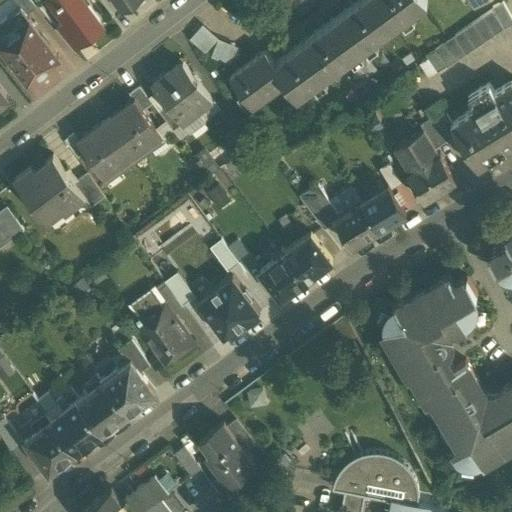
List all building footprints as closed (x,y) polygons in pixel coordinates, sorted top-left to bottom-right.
[(31,0),(15,0),(27,13),(36,5),(31,0)] [(51,0),(66,19),(68,18),(84,38),(103,24),(84,0),(51,0)] [(114,0),(122,11),(137,0),(114,0)] [(360,0),(339,16),(362,48),(426,1),(425,0),(360,0)] [(475,0),(476,0),(475,0),(425,0),(426,1),(451,36),(492,7),(502,0),(475,0)] [(511,23),(511,18),(502,1),(492,7),(504,28),(511,23)] [(21,6),(0,22),(0,41),(30,18),(21,6)] [(492,10),(435,48),(447,65),(447,66),(504,28),(492,10)] [(309,37),(299,44),(300,45),(276,62),(275,63),(288,80),(287,81),(298,96),(362,48),(339,16),(310,38),(309,37)] [(30,18),(0,41),(0,42),(28,79),(38,71),(39,73),(50,64),(49,63),(59,55),(30,18)] [(66,19),(56,26),(73,47),(84,38),(68,18),(66,19)] [(206,20),(191,37),(208,52),(210,49),(225,62),(238,49),(206,20)] [(447,65),(435,48),(427,54),(438,71),(447,65)] [(266,50),(232,75),(253,105),(287,81),(288,80),(275,63),(276,62),(266,50)] [(214,99),(184,60),(169,71),(199,110),(214,99)] [(199,110),(169,71),(154,83),(168,102),(184,122),(199,110)] [(475,107),(451,122),(459,134),(478,167),(511,146),(511,80),(495,91),(489,82),(468,96),(475,107)] [(129,92),(133,97),(135,96),(144,109),(154,102),(140,84),(129,92)] [(0,102),(8,96),(0,85),(0,102)] [(133,97),(106,117),(138,160),(154,148),(152,145),(164,137),(144,109),(135,96),(133,97)] [(184,122),(168,102),(159,109),(175,129),(184,122)] [(444,108),(432,116),(447,140),(459,134),(451,122),(452,121),(444,108)] [(447,140),(432,116),(421,123),(424,129),(436,148),(447,140)] [(79,137),(78,137),(86,150),(106,178),(119,169),(121,172),(138,160),(106,117),(79,137)] [(237,129),(227,136),(239,154),(248,147),(237,129)] [(424,129),(394,147),(410,171),(439,153),(436,148),(424,129)] [(86,150),(78,137),(79,137),(75,132),(66,138),(78,156),(86,150)] [(219,168),(206,149),(196,157),(209,174),(219,168)] [(53,153),(35,167),(32,163),(14,177),(50,223),(86,197),(87,196),(75,180),(53,153)] [(410,171),(408,173),(425,200),(457,180),(440,153),(439,153),(410,171)] [(390,162),(380,168),(388,182),(392,188),(402,182),(390,162)] [(106,195),(89,171),(75,180),(87,196),(86,197),(92,205),(106,195)] [(319,182),(300,194),(324,227),(336,221),(334,216),(338,213),(319,182)] [(388,182),(362,199),(379,228),(406,212),(398,197),(402,195),(399,190),(395,192),(392,188),(388,182)] [(338,213),(334,216),(336,221),(352,245),(379,228),(362,199),(338,213)] [(13,236),(0,218),(0,214),(10,208),(8,204),(0,209),(0,242),(2,245),(13,236)] [(10,208),(0,214),(0,218),(13,236),(25,228),(10,208)] [(285,214),(279,219),(284,226),(290,222),(285,214)] [(511,229),(506,233),(509,240),(501,245),(500,243),(488,250),(496,263),(498,261),(500,264),(503,266),(502,267),(504,268),(505,268),(509,269),(511,269),(511,229)] [(311,231),(286,250),(306,278),(332,259),(311,231)] [(230,269),(240,262),(228,245),(223,238),(213,246),(230,269)] [(256,262),(238,238),(228,245),(240,262),(246,269),(256,262)] [(286,250),(261,269),(281,296),(306,278),(286,250)] [(196,293),(178,269),(165,279),(182,304),(195,295),(195,294),(196,293)] [(511,382),(500,390),(499,394),(487,394),(482,387),(483,387),(466,358),(453,366),(446,353),(449,350),(452,346),(453,342),(452,338),(450,334),(453,328),(457,331),(468,324),(466,321),(470,319),(472,315),(473,316),(474,313),(475,309),(476,305),(476,302),(475,298),(473,295),(478,292),(467,274),(455,281),(450,273),(433,283),(436,288),(427,294),(424,289),(411,297),(409,294),(394,303),(396,307),(392,309),(390,311),(391,311),(388,315),(387,319),(387,320),(387,322),(387,327),(384,329),(394,345),(393,346),(410,374),(414,372),(419,380),(417,381),(428,398),(432,396),(461,445),(455,449),(459,456),(460,456),(463,458),(463,459),(466,460),(466,459),(469,460),(473,460),(474,461),(476,460),(480,458),(483,462),(509,447),(508,445),(511,442),(511,382)] [(196,293),(195,294),(195,295),(227,337),(256,315),(248,304),(254,300),(235,275),(221,286),(215,279),(196,293)] [(182,304),(165,279),(156,286),(173,310),(182,304)] [(156,286),(132,302),(139,312),(137,313),(141,318),(138,320),(148,334),(147,335),(166,362),(195,341),(173,310),(156,286)] [(358,334),(346,312),(332,322),(347,342),(358,334)] [(133,336),(118,347),(128,359),(131,357),(140,370),(151,363),(133,336)] [(14,371),(0,350),(0,374),(3,378),(14,371)] [(109,351),(93,362),(93,363),(100,372),(104,377),(119,366),(117,362),(118,361),(113,355),(109,351)] [(89,357),(84,361),(88,367),(93,363),(93,362),(89,357)] [(119,366),(104,377),(128,410),(155,390),(140,370),(131,357),(128,359),(119,366)] [(93,363),(88,367),(95,376),(100,372),(93,363)] [(95,376),(83,385),(87,390),(78,396),(103,430),(128,410),(104,377),(100,372),(95,376)] [(62,395),(56,399),(56,400),(58,399),(63,407),(68,404),(62,395)] [(63,407),(51,416),(76,450),(103,430),(78,396),(68,404),(63,407)] [(56,400),(45,408),(48,412),(51,416),(63,407),(58,399),(56,400)] [(34,423),(33,423),(36,428),(25,436),(31,445),(27,448),(36,461),(41,458),(49,469),(76,450),(51,416),(48,412),(34,423)] [(22,440),(4,415),(0,418),(0,432),(10,448),(22,440)] [(257,442),(237,417),(227,425),(246,450),(257,442)] [(31,419),(19,428),(25,436),(36,428),(33,423),(34,423),(31,419)] [(224,421),(201,439),(217,462),(213,465),(226,482),(254,461),(246,450),(227,425),(224,421)] [(200,467),(184,445),(174,452),(191,474),(200,467)] [(337,472),(332,488),(344,490),(341,509),(355,511),(361,511),(365,494),(389,499),(390,497),(418,502),(419,491),(418,485),(411,469),(399,457),(382,451),(365,451),(349,459),(337,472)] [(155,473),(121,499),(130,511),(140,511),(161,496),(168,491),(168,490),(155,473)] [(130,511),(121,499),(111,486),(83,506),(82,511),(130,511)] [(178,511),(184,508),(169,489),(168,490),(168,491),(161,496),(171,509),(169,509),(171,511),(178,511)] [(438,494),(419,491),(418,502),(445,507),(438,494)] [(140,511),(166,511),(169,509),(171,509),(161,496),(140,511)] [(418,502),(390,497),(389,499),(387,511),(447,511),(445,507),(418,502)]
